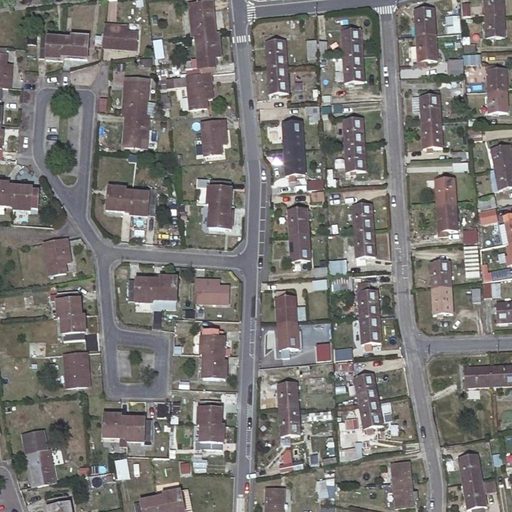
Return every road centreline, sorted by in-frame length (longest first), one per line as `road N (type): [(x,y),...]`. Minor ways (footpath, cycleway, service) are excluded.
road 1 (residential): [(411,344),(383,0)]
road 2 (residential): [(253,262),(243,511)]
road 3 (residential): [(241,14),(253,262)]
road 4 (residential): [(75,211),(82,97),(39,94),(34,154)]
road 5 (residential): [(435,511),(411,344)]
road 6 (residential): [(253,262),(98,253)]
road 7 (residential): [(105,331),(110,391),(156,390),(155,342)]
road 8 (residential): [(241,14),(383,0)]
